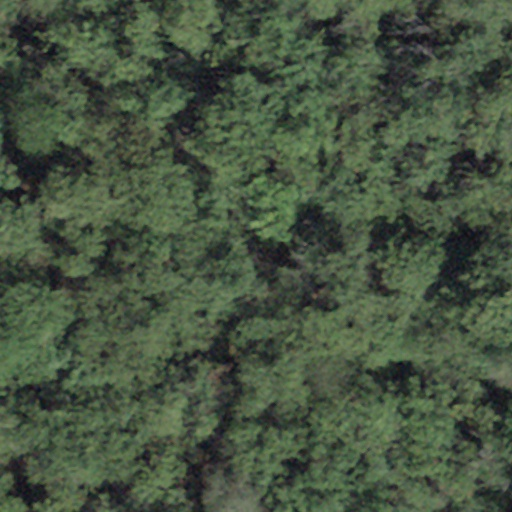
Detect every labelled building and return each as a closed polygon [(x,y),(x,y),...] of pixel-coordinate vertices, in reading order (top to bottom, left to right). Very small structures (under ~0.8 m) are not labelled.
[(239,149),(188,120),(159,169),(210,198),(239,149)] [(171,232),(124,199),(91,245),(137,279),(171,232)] [(227,291),(184,258),(152,298),(195,331),(227,291)] [(375,287),(351,314),(387,346),(411,320),(375,287)] [(419,344),(391,378),(423,405),(451,371),(419,344)]
